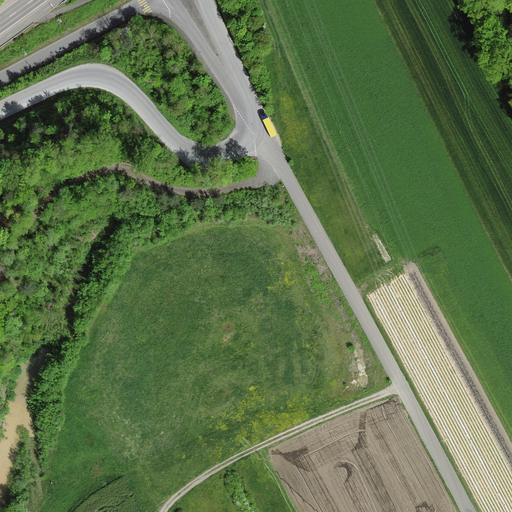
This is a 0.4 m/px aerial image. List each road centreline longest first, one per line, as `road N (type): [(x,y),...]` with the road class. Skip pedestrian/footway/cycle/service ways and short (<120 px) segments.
road 1 (residential): [(262,134),(473,511)]
road 2 (unclassified): [(0,111),(57,83),(98,75),(128,92),(192,154),(230,151),(262,134)]
road 3 (track): [(168,511),(231,465),(403,388)]
road 4 (track): [(353,295),(511,209)]
road 5 (unclassified): [(0,78),(151,0)]
road 6 (unclassified): [(188,0),(262,134)]
